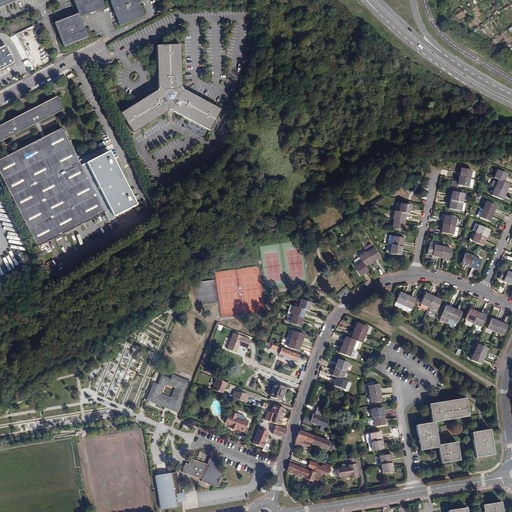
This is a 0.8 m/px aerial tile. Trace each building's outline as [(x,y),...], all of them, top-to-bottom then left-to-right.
[(0,0),(0,8),(6,6),(21,0),(0,0)] [(105,8),(101,0),(73,0),(79,14),(84,16),(105,8)] [(115,0),(111,2),(120,26),(145,16),(138,0),(115,0)] [(75,15),(55,23),(64,47),(89,38),(81,17),(75,15)] [(5,44),(0,46),(0,71),(15,64),(5,44)] [(156,90),(120,112),(132,133),(167,111),(167,108),(173,108),(173,111),(209,131),(221,110),(185,89),(183,90),(180,86),(183,84),(181,44),(157,45),(159,86),(161,87),(158,92),(156,90)] [(26,111),(0,124),(0,141),(64,109),(57,95),(29,109),(29,108),(25,109),(26,111)] [(0,159),(0,170),(39,246),(105,212),(81,166),(61,128),(0,159)] [(109,151),(81,166),(105,212),(108,219),(136,205),(109,151)] [(460,177),(470,179),(472,171),(461,168),(460,177)] [(494,178),(499,180),(504,182),(507,174),(497,170),(494,178)] [(470,179),(460,177),(458,186),(459,186),(459,187),(462,188),(462,186),(468,188),(470,179)] [(510,184),(504,182),(499,180),(498,182),(494,181),(492,186),(495,188),(506,192),(510,184)] [(503,200),(506,192),(495,188),(492,196),(503,200)] [(451,200),(462,203),(464,195),(452,192),(451,200)] [(466,203),(462,203),(451,200),(449,209),(460,212),(461,212),(464,212),(466,203)] [(483,209),(493,214),(496,206),(486,201),(483,209)] [(400,204),(399,212),(409,214),(411,206),(400,204)] [(490,222),(493,214),(483,209),(479,208),(477,213),(476,216),(479,217),(479,218),(490,222)] [(408,218),(409,214),(399,212),(394,211),(393,219),(394,220),(404,222),(405,219),(405,217),(408,218)] [(444,216),(443,224),(454,226),(456,218),(444,216)] [(403,231),(404,222),(394,220),(392,229),(403,231)] [(454,226),(443,224),(441,233),(452,236),(454,226)] [(475,233),(486,238),(490,230),(479,225),(475,233)] [(483,246),(486,238),(475,233),(472,241),(483,246)] [(392,244),(402,247),(404,239),(390,236),(388,244),(392,244)] [(302,243),(260,247),(265,289),(307,285),(302,243)] [(366,252),(372,262),(379,257),(371,244),(364,249),(366,252)] [(400,256),(402,247),(392,244),(391,245),(390,253),(400,256)] [(437,258),(440,258),(442,248),(434,246),(433,249),(428,248),(426,255),(432,257),(437,258)] [(451,249),(442,248),(440,258),(448,260),(451,249)] [(362,262),(365,267),(372,262),(366,252),(359,257),(362,262)] [(461,264),(469,267),(473,257),(465,254),(461,264)] [(353,264),(355,267),(362,262),(359,257),(354,260),(353,264)] [(473,257),(469,267),(477,271),(481,261),(473,257)] [(365,267),(362,262),(355,267),(360,276),(368,271),(365,267)] [(503,282),(511,285),(511,282),(511,274),(507,272),(503,282)] [(395,302),(403,306),(407,296),(400,292),(395,302)] [(428,307),(433,296),(426,293),(421,304),(428,307)] [(407,296),(403,306),(411,309),(415,299),(407,296)] [(441,300),(433,296),(428,307),(430,308),(428,312),(432,313),(435,313),(436,311),(437,311),(441,300)] [(301,300),(298,308),(308,311),(311,303),(301,300)] [(450,319),(454,309),(446,306),(440,319),(448,322),(450,319)] [(465,320),(473,324),(478,313),(473,311),(474,308),(471,306),(465,320)] [(308,311),(298,308),(294,307),(291,315),(293,315),(302,319),(304,313),(307,314),(308,311)] [(462,313),(454,309),(450,319),(458,322),(462,313)] [(478,313),(473,324),(481,327),(486,316),(478,313)] [(300,327),(302,319),(293,315),(290,323),(300,327)] [(495,332),(499,322),(492,319),(487,329),(495,332)] [(508,326),(499,322),(495,332),(503,336),(508,326)] [(356,323),(353,330),(364,335),(368,327),(356,323)] [(350,339),(355,341),(361,343),(364,335),(353,330),(350,339)] [(293,331),(290,339),(301,343),(304,334),(293,331)] [(236,353),(239,345),(242,346),(242,347),(247,349),(250,340),(233,333),(227,349),(236,353)] [(342,345),(352,349),(355,341),(350,339),(345,337),(342,345)] [(301,343),(290,339),(286,338),(284,346),(299,351),(301,343)] [(295,363),(298,355),(272,345),(269,344),(268,343),(265,342),(263,347),(264,348),(269,350),(269,352),(277,355),(277,354),(279,354),(278,357),(291,362),(291,361),(295,363)] [(352,349),(342,345),(339,353),(349,357),(352,349)] [(478,345),(474,352),(484,357),(488,349),(478,345)] [(481,365),(484,357),(474,352),(471,361),(481,365)] [(337,360),(334,367),(344,371),(347,363),(337,360)] [(331,375),(336,377),(341,379),(344,371),(334,367),(331,375)] [(172,375),(171,379),(161,376),(157,385),(153,383),(146,400),(165,408),(166,405),(170,406),(169,409),(177,413),(190,382),(172,375)] [(346,381),(341,379),(336,377),(333,385),(343,389),(346,381)] [(222,394),(227,383),(217,379),(212,390),(222,394)] [(277,399),(280,400),(285,388),(275,384),(270,396),(271,397),(270,399),(276,402),(277,399)] [(369,394),(380,393),(378,384),(368,386),(369,394)] [(246,394),(241,393),(239,393),(234,391),(232,398),(246,403),(248,397),(246,394)] [(381,401),(380,393),(369,394),(371,403),(381,401)] [(415,425),(419,451),(437,448),(440,463),(459,460),(455,442),(437,445),(433,422),(467,416),(464,398),(428,404),(431,422),(415,425)] [(266,421),(273,423),(280,425),(281,420),(280,420),(281,416),(282,417),(285,409),(274,405),(271,412),(269,412),(266,421)] [(373,418),(384,416),(382,407),(371,409),(372,418),(373,418)] [(237,414),(230,411),(228,415),(227,415),(224,423),(230,425),(229,427),(235,429),(235,428),(244,431),(248,421),(243,419),(244,416),(237,413),(237,414)] [(385,425),(384,416),(373,418),(375,427),(385,425)] [(307,429),(308,425),(323,431),(321,437),(326,439),(331,424),(311,417),(309,423),(304,421),(302,427),(307,429)] [(271,434),(283,438),(286,429),(272,425),(270,430),(272,431),(271,434)] [(494,455),(489,429),(470,433),(475,458),(494,455)] [(251,445),(262,449),(261,451),(265,453),(268,446),(268,445),(263,443),(262,442),(265,433),(257,430),(251,445)] [(370,434),(371,442),(381,440),(380,432),(370,434)] [(301,443),(309,445),(322,450),(324,443),(299,434),(296,444),(300,446),(301,443)] [(381,440),(371,442),(373,451),(383,449),(381,440)] [(295,447),(295,448),(306,452),(309,445),(301,443),(300,446),(296,444),(295,447)] [(381,465),(391,463),(390,454),(380,456),(381,465)] [(355,456),(345,458),(346,462),(348,462),(348,468),(346,468),(337,470),(338,477),(350,476),(350,479),(358,478),(355,456)] [(223,473),(224,470),(213,467),(215,460),(210,458),(208,465),(202,463),(201,467),(222,474),(223,473)] [(202,463),(190,459),(188,465),(185,464),(182,473),(203,480),(202,482),(212,485),(218,487),(222,474),(201,467),(202,463)] [(313,473),(313,474),(306,472),(289,466),(286,473),(303,480),(304,480),(306,481),(304,486),(308,488),(310,483),(312,484),(315,478),(318,480),(317,481),(320,482),(322,476),(324,477),(328,468),(323,466),(322,469),(319,468),(318,469),(313,467),(314,466),(307,463),(305,468),(307,469),(307,470),(311,472),(313,473)] [(393,472),(391,463),(381,465),(382,473),(393,472)] [(170,474),(156,476),(161,510),(176,507),(178,507),(182,506),(181,500),(181,501),(180,495),(181,495),(177,473),(173,473),(173,474),(170,474)] [(502,511),(501,503),(482,506),(483,511),(502,511)]
